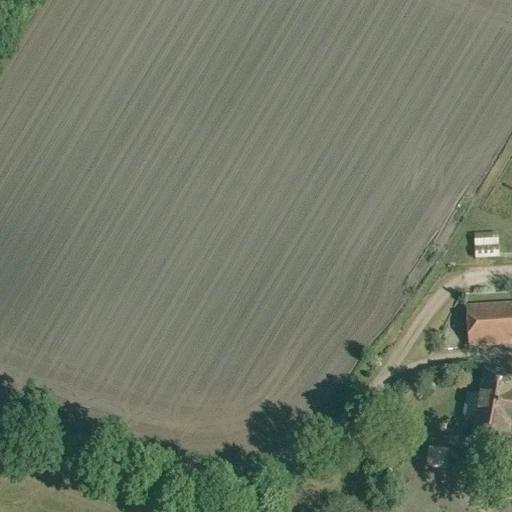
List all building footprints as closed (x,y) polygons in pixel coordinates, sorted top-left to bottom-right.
[(498,229),(477,231),(479,253),(501,251),(498,229)] [(511,303),(465,307),(467,348),(511,344),(511,303)] [(511,376),(484,373),(475,441),(505,445),(506,437),(511,437),(511,376)] [(425,466),(444,469),(447,451),(428,448),(425,466)] [(501,498),(511,500),(511,474),(505,473),(501,498)]
